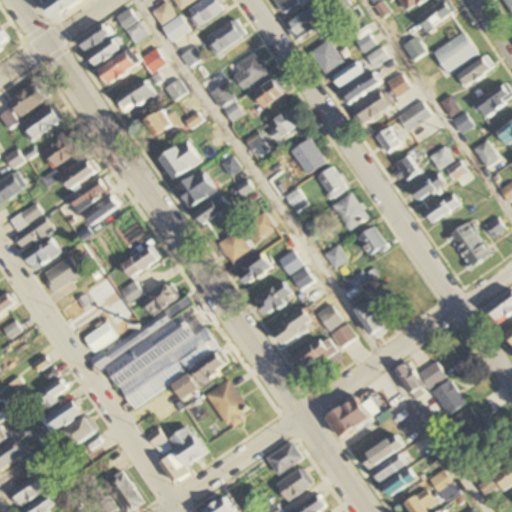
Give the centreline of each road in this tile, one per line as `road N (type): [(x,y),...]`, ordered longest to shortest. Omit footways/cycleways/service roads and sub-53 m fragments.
road 1 (residential): [(374,511),(12,0)]
road 2 (residential): [(511,374),(248,0)]
road 3 (residential): [(173,511),(511,276)]
road 4 (residential): [(188,511),(0,241)]
road 5 (residential): [(0,86),(124,0)]
